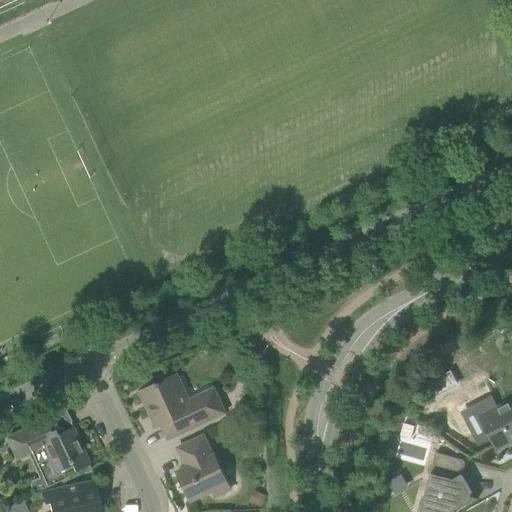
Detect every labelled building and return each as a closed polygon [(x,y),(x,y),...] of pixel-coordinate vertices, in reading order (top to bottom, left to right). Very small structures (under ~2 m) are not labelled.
[(224,413),(216,396),(213,389),(188,401),(176,375),(139,392),(149,412),(154,415),(157,421),(153,422),(156,428),(162,426),(168,439),(224,413)] [(424,384),(420,386),(420,387),(421,388),(423,392),(428,400),(442,393),(447,390),(440,376),(437,378),(424,384)] [(491,395),(473,404),(480,417),(491,439),(497,450),(511,442),(511,400),(498,408),(491,395)] [(44,420),(5,437),(16,460),(28,454),(30,453),(42,477),(43,476),(48,477),(58,473),(71,466),(73,471),(89,464),(72,427),(57,434),(55,429),(49,432),(44,420)] [(403,424),(399,437),(410,439),(414,427),(403,424)] [(203,437),(195,440),(177,449),(184,462),(186,461),(188,467),(176,472),(190,501),(227,484),(214,455),(212,456),(203,437)] [(461,460),(440,454),(436,453),(419,511),(458,511),(459,510),(477,500),(470,498),(471,494),(461,475),(464,464),(461,460)] [(62,482),(58,473),(48,477),(43,476),(42,477),(31,482),(30,486),(34,494),(62,482)] [(99,511),(93,480),(73,485),(41,492),(43,504),(49,503),(50,511),(99,511)]
